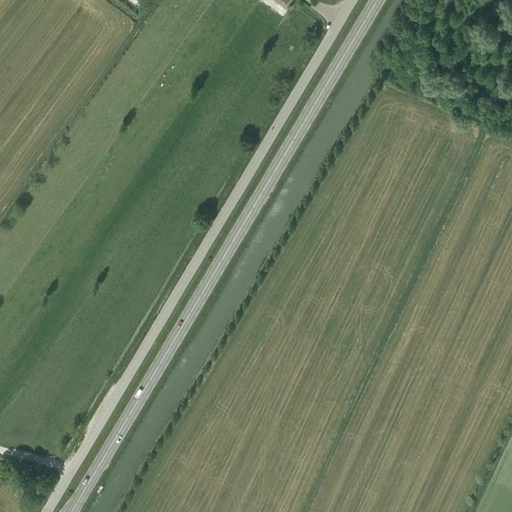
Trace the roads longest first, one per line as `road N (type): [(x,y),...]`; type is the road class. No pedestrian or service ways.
road 1 (primary): [(71,511),(379,0)]
road 2 (unclassified): [(47,511),(354,0)]
